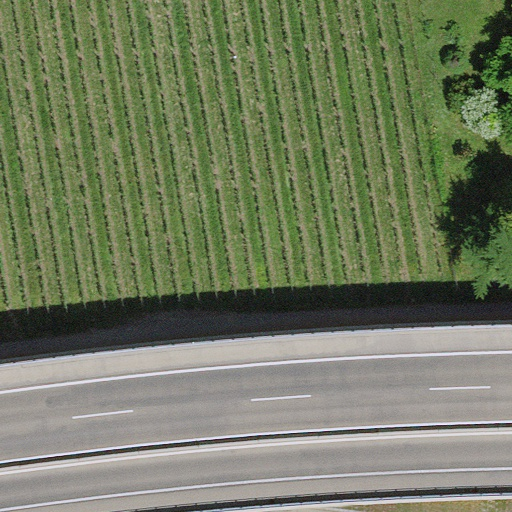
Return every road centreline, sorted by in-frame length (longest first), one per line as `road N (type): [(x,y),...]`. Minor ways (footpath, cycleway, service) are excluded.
road 1 (motorway): [(0,493),(147,471),(511,449)]
road 2 (motorway): [(511,387),(132,410),(0,428)]
road 3 (track): [(0,395),(511,406)]
